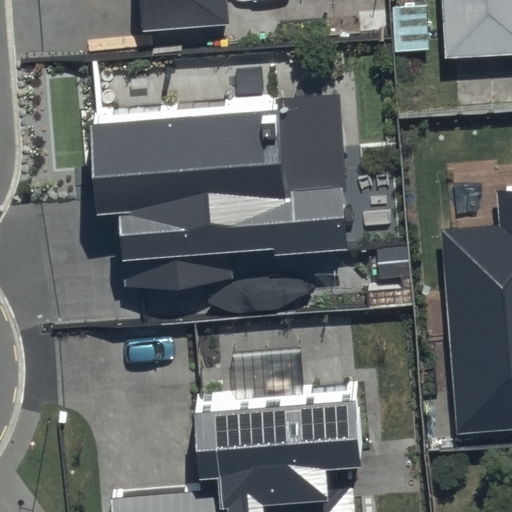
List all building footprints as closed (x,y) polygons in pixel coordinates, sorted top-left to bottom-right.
[(95,0),(96,12),(224,3),(223,0),(95,0)] [(511,0),(442,0),(445,40),(511,36),(511,0)] [(265,76),(91,88),(95,146),(130,143),(132,168),(105,170),(111,259),(214,251),(211,214),(340,205),(332,94),(266,98),(265,76)] [(511,181),(500,182),(502,216),(442,220),(456,423),(511,419),(511,181)] [(358,382),(203,395),(210,485),(115,493),(116,511),(355,511),(351,458),(364,457),(358,382)]
